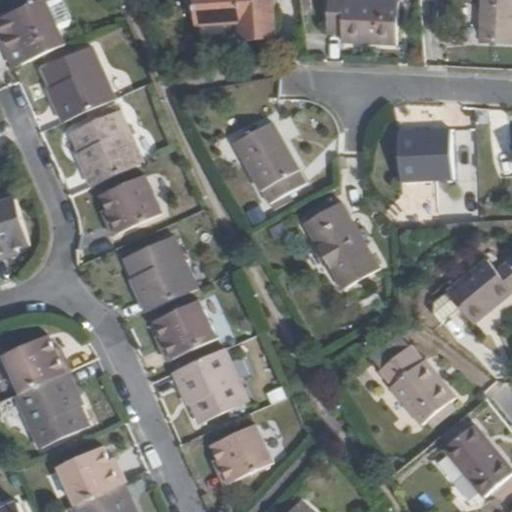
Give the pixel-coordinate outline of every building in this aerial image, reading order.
[(45,54),(68,44),(62,30),(50,3),(48,0),(45,0),(36,4),(33,0),(17,0),(13,2),(15,8),(17,13),(2,20),(0,20),(0,32),(2,37),(11,34),(23,64),(45,54)] [(60,0),(56,0),(50,3),(62,30),(71,27),(74,20),(65,1),(60,0)] [(275,0),(196,0),(198,24),(244,21),(245,40),(277,38),(275,0)] [(330,0),(329,41),(399,44),(401,2),(369,0),(330,0)] [(511,0),(484,0),(483,43),(511,43),(511,0)] [(0,14),(0,15),(2,20),(17,13),(15,8),(0,14)] [(71,51),(68,44),(45,54),(48,61),(71,51)] [(55,93),(67,122),(118,99),(96,46),(47,68),(58,92),(55,93)] [(118,104),(109,108),(112,115),(121,111),(118,104)] [(123,110),(121,111),(112,115),(109,108),(94,115),(98,122),(75,132),(85,157),(83,158),(95,186),(147,163),(123,110)] [(308,185),(275,122),(237,143),(271,205),(308,185)] [(453,128),(400,130),(402,181),(455,178),(453,128)] [(149,175),(100,197),(110,222),(117,219),(122,232),(165,213),(149,175)] [(19,199),(0,204),(0,260),(20,254),(18,246),(31,242),(19,199)] [(310,212),(313,220),(338,206),(335,199),(310,212)] [(345,203),(338,206),(313,220),(307,223),(343,288),(381,267),(345,203)] [(136,282),(149,312),(199,290),(176,237),(129,258),(139,281),(136,282)] [(476,324),(493,311),(489,307),(511,289),(511,286),(488,258),(449,291),(461,306),(476,324)] [(461,306),(449,291),(435,302),(435,313),(442,321),(461,306)] [(219,339),(203,302),(160,321),(166,333),(160,336),(171,361),(219,339)] [(7,356),(25,393),(39,387),(71,372),(73,371),(62,347),(55,351),(49,337),(7,356)] [(424,360),(411,341),(377,367),(391,385),(389,386),(421,426),(455,397),(425,360),(424,360)] [(250,402),(227,349),(176,372),(188,401),(191,400),(201,424),(250,402)] [(83,399),(71,372),(39,387),(25,393),(20,395),(43,448),(92,426),(80,401),(83,399)] [(222,458),(216,461),(227,485),(275,463),(259,426),(216,444),(222,458)] [(511,486),(511,476),(485,444),(451,472),(482,511),(511,486)] [(62,467),(79,504),(125,483),(127,482),(117,459),(110,462),(103,448),(62,467)] [(137,511),(138,511),(125,483),(79,504),(76,506),(78,511),(137,511)] [(314,511),(302,501),(292,511),(314,511)] [(24,511),(20,502),(0,511),(24,511)]
